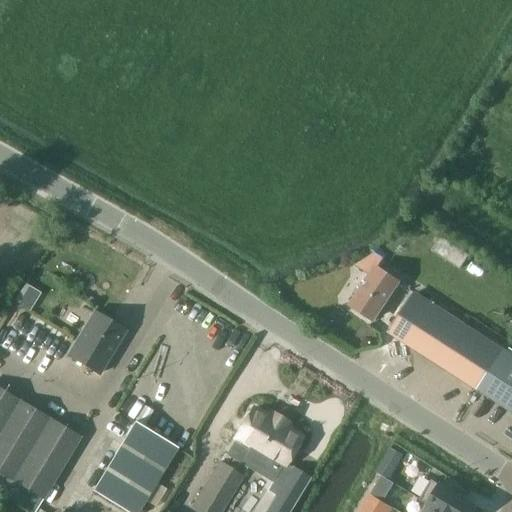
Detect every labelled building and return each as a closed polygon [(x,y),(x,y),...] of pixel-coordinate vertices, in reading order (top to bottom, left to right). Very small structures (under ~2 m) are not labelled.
[(372,319),(397,282),(377,268),(351,305),(372,319)] [(25,284),(14,302),(28,310),(39,292),(25,284)] [(388,327),(436,358),(461,322),(414,291),(388,327)] [(99,373),(125,330),(94,312),(68,355),(99,373)] [(511,355),(503,350),(483,380),(478,386),(511,408),(511,355)] [(0,473),(43,499),(79,437),(0,389),(0,473)] [(241,413),(227,437),(245,449),(241,456),(257,467),(251,478),(256,482),(244,503),(254,509),(279,466),(265,457),(277,435),(241,413)] [(134,422),(93,491),(127,511),(138,511),(177,448),(134,422)] [(395,443),(388,454),(410,468),(416,457),(395,443)] [(192,511),(220,511),(248,466),(233,457),(226,470),(216,464),(188,509),(192,511)] [(376,484),(370,494),(377,499),(384,488),(376,484)] [(440,484),(428,504),(441,511),(471,511),(476,506),(453,492),(440,484)] [(368,493),(357,511),(374,511),(382,501),(377,499),(370,494),(368,493)]
